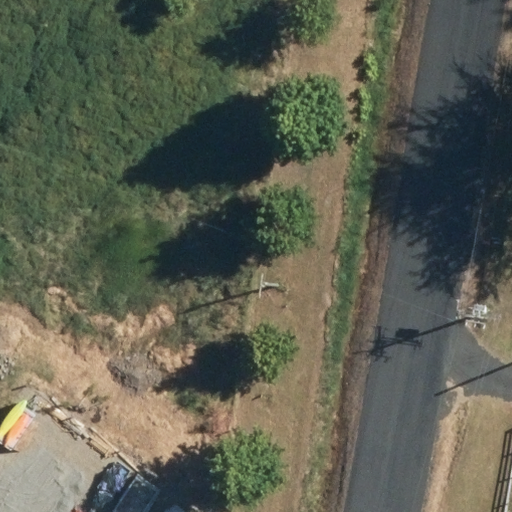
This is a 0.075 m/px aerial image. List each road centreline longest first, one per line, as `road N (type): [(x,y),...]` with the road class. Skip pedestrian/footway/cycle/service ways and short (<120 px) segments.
road 1 (unclassified): [(444,0),(337,511)]
road 2 (unknown): [(366,358),(511,375)]
